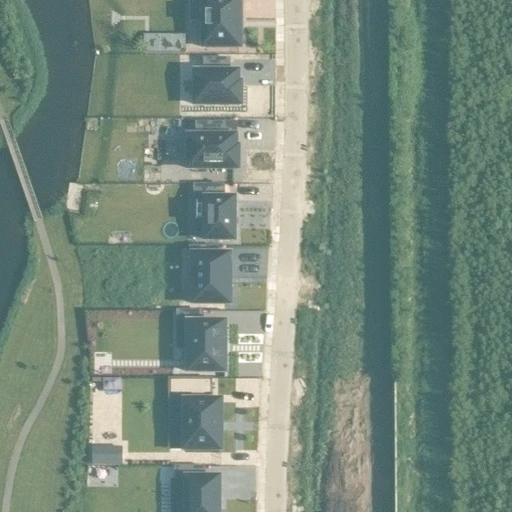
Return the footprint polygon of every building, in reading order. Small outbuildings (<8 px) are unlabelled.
[(190,0),(191,2),(205,2),(205,49),(240,49),(240,1),(224,1),(223,0),(190,0)] [(229,75),(229,60),(204,60),(204,75),(196,75),(196,106),(240,106),(240,86),(238,86),(238,75),(229,75)] [(190,139),(190,170),(238,170),(238,150),(235,150),(235,139),(226,139),(226,124),(197,124),(197,139),(190,139)] [(193,187),(193,203),(205,203),(205,242),(233,241),(233,202),(223,202),(223,187),(193,187)] [(192,274),(192,288),(196,288),(196,306),(228,306),(228,257),(219,257),(219,248),(192,248),(192,259),(196,259),(196,274),(192,274)] [(176,312),(176,327),(188,327),(188,373),(224,373),(224,325),(202,325),(202,312),(176,312)] [(169,380),(169,396),(189,396),(189,403),(185,403),(185,451),(220,451),(221,403),(205,403),(205,396),(211,396),(211,380),(169,380)] [(175,467),(175,482),(187,482),(187,511),(218,511),(219,480),(205,480),(205,467),(175,467)]
